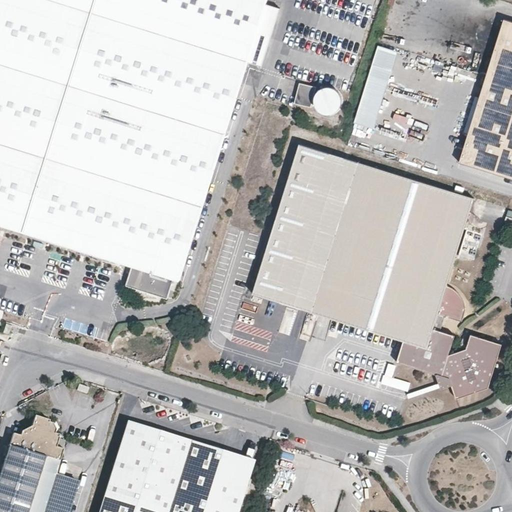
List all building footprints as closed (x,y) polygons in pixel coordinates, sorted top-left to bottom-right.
[(0,0),(0,227),(132,268),(126,286),(167,298),(172,281),(180,283),(249,62),(267,5),(268,0),(0,0)] [(280,9),(267,5),(249,62),(261,67),(280,9)] [(511,21),(498,17),(453,160),(511,178),(511,21)] [(400,49),(380,43),(357,119),(377,124),(400,49)] [(311,109),(316,88),(299,84),(294,105),(311,109)] [(343,105),(343,100),(342,95),(339,91),(335,88),(330,87),(325,87),(320,89),(316,92),(314,97),(313,102),(314,107),(316,111),(320,114),(324,117),(329,117),(334,116),(338,113),(341,110),(343,105)] [(440,330),(444,316),(462,322),(466,310),(464,300),(460,294),(455,290),(446,285),(473,198),(300,144),(254,292),(403,340),(397,361),(436,373),(440,387),(450,385),(453,399),(487,392),(499,348),(469,338),(464,352),(453,354),(449,350),(454,335),(440,330)] [(12,325),(7,323),(4,332),(9,334),(12,325)] [(392,377),(395,365),(387,363),(382,384),(409,390),(410,381),(392,377)] [(0,475),(0,511),(67,511),(77,483),(54,476),(40,472),(45,457),(58,461),(62,449),(55,447),(58,435),(54,434),(55,431),(51,425),(47,424),(48,421),(33,417),(30,428),(22,431),(21,437),(13,435),(0,475)] [(120,444),(123,445),(130,424),(190,443),(190,440),(128,421),(120,444)] [(190,443),(130,424),(123,445),(120,444),(99,511),(237,511),(246,484),(214,474),(222,450),(190,440),(190,443)] [(222,450),(214,474),(246,484),(254,460),(222,450)] [(54,476),(58,461),(45,457),(40,472),(54,476)]
